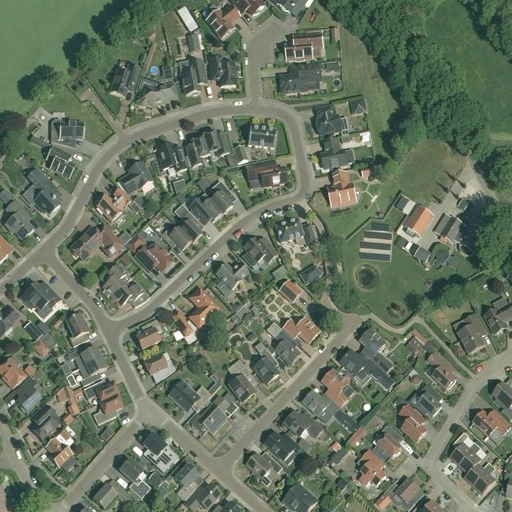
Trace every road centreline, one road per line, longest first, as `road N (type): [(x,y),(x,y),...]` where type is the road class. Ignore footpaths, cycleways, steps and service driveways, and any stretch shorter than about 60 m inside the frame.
road 1 (residential): [(107,331),(156,305),(247,220),(301,194),(290,122),(254,110)]
road 2 (residential): [(42,251),(117,149),(201,115),(254,110)]
road 3 (unclassified): [(511,235),(406,43),(416,0)]
road 4 (residential): [(511,362),(475,383),(425,466),(474,511)]
road 5 (residential): [(218,471),(350,324)]
road 6 (residential): [(59,511),(150,412)]
